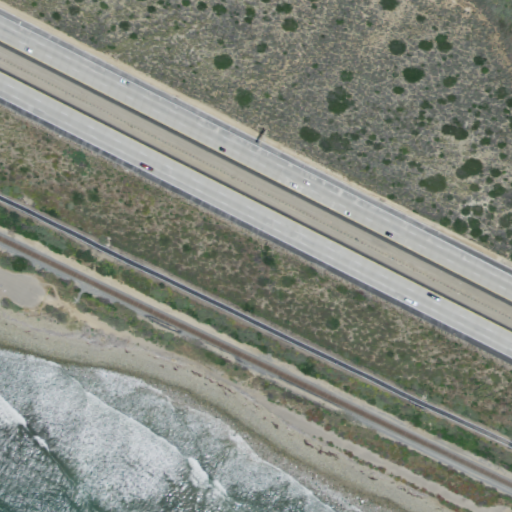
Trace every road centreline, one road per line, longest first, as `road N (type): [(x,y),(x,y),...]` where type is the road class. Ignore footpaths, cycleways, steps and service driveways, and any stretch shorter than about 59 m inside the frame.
road 1 (motorway): [(0,82),(511,344)]
road 2 (motorway): [(511,290),(0,30)]
road 3 (residential): [(0,276),(478,511)]
